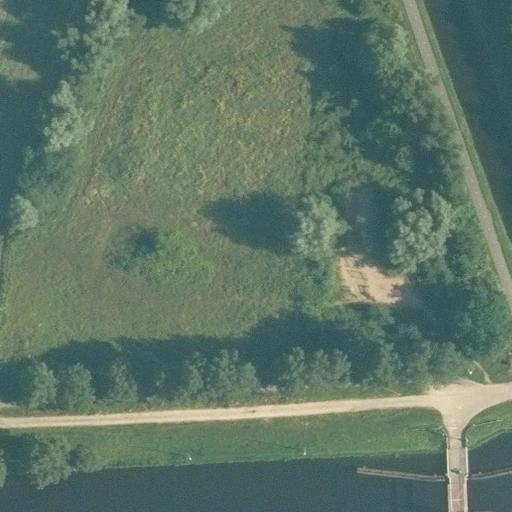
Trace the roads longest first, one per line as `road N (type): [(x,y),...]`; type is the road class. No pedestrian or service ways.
road 1 (track): [(0,423),(478,396)]
road 2 (unclassified): [(458,511),(459,414),(478,396),(511,390)]
